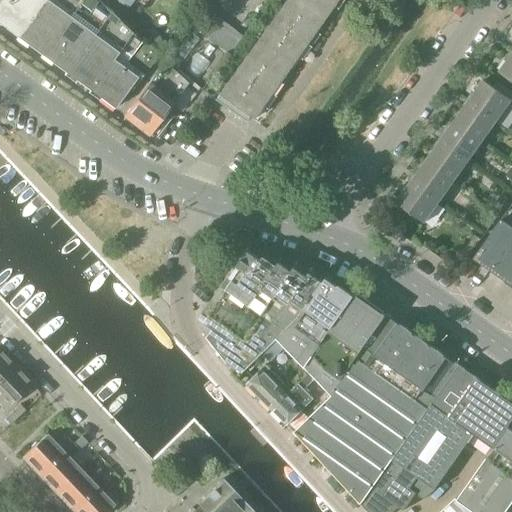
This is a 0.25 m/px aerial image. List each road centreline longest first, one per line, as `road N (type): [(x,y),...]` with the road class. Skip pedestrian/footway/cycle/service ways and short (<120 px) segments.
road 1 (residential): [(321,233),(487,0)]
road 2 (residential): [(128,511),(144,493),(0,331)]
road 3 (residential): [(204,196),(115,158),(0,74)]
road 4 (residential): [(321,233),(511,354)]
road 5 (residential): [(204,196),(321,233)]
